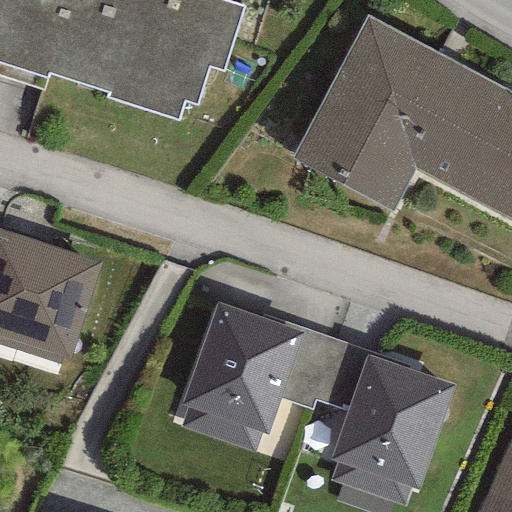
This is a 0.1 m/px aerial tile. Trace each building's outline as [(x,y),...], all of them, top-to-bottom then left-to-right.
[(222,71),(243,5),(225,0),(0,0),(0,65),(45,80),(47,73),(108,92),(105,98),(175,121),(182,100),(194,106),(206,67),(222,71)] [(511,95),(365,16),(291,159),(391,212),(413,170),(511,222),(511,95)] [(100,262),(0,229),(0,338),(68,360),(100,262)] [(302,333),(215,302),(177,405),(186,408),(179,428),(252,454),(260,433),(265,435),(278,399),(302,333)] [(365,356),(367,352),(304,329),(302,333),(278,399),(310,410),(313,401),(345,412),(365,356)] [(453,386),(365,356),(345,412),(327,460),(335,462),(328,481),(404,507),(409,488),(416,491),(453,386)] [(511,511),(511,430),(477,511),(511,511)]
